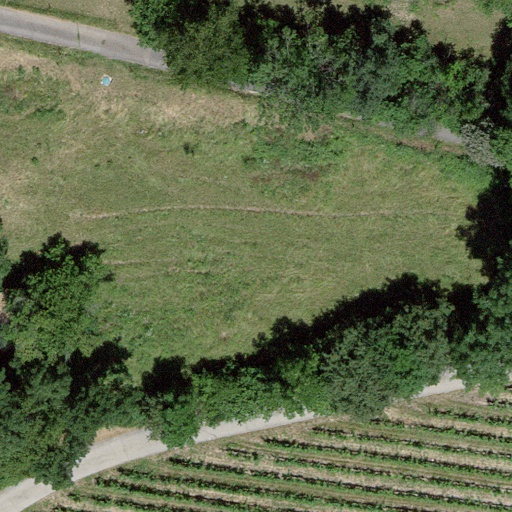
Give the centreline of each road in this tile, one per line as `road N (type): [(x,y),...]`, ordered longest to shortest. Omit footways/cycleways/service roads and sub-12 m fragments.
road 1 (residential): [(511,356),(204,418),(22,473),(0,494)]
road 2 (residential): [(511,136),(0,25)]
